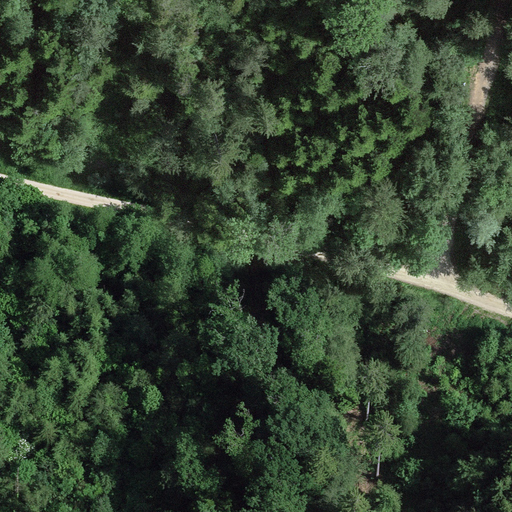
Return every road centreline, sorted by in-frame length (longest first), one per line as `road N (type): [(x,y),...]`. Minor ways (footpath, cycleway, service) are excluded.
road 1 (track): [(511,307),(260,233),(0,179)]
road 2 (track): [(436,280),(499,0)]
